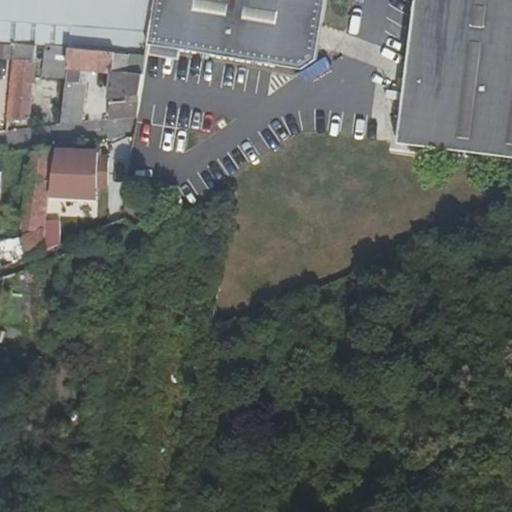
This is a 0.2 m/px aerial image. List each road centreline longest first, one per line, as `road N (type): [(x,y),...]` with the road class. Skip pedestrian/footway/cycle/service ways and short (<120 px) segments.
road 1 (unknown): [(88,128),(181,160),(230,135),(260,101),(197,91),(128,123)]
road 2 (unknown): [(0,139),(128,123)]
